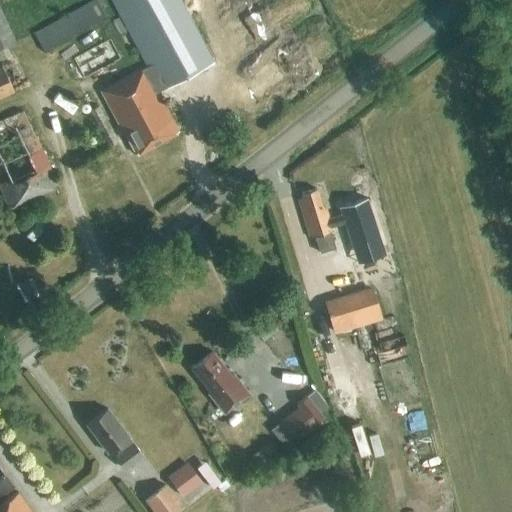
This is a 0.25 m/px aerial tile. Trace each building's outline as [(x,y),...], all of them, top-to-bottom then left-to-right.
[(91,0),(25,30),(35,51),(102,20),(92,0),(91,0)] [(136,155),(178,132),(157,94),(211,65),(175,0),(110,0),(148,68),(102,92),(136,155)] [(0,48),(15,42),(0,10),(0,48)] [(121,59),(110,39),(73,58),(84,79),(121,59)] [(0,98),(13,93),(1,66),(0,66),(0,98)] [(0,189),(9,208),(57,186),(24,114),(0,125),(0,189)] [(316,190),(302,195),(304,199),(299,201),(310,237),(314,236),(320,253),(335,248),(329,231),(332,230),(325,207),(322,208),(316,190)] [(362,216),(347,221),(352,237),(366,232),(362,216)] [(334,332),(381,317),(372,284),(324,298),(334,332)] [(231,375),(212,351),(191,368),(210,392),(208,393),(224,413),(249,393),(233,373),(231,375)] [(278,421),(294,441),(324,418),(307,395),(296,403),(299,406),(278,421)] [(107,409),(86,424),(107,452),(113,448),(117,454),(113,457),(123,471),(143,456),(107,409)] [(187,463),(168,478),(182,497),(202,482),(187,463)] [(0,496),(13,487),(0,469),(0,496)] [(144,500),(152,511),(171,511),(180,506),(164,485),(144,500)] [(0,506),(0,511),(30,511),(17,494),(0,506)]
